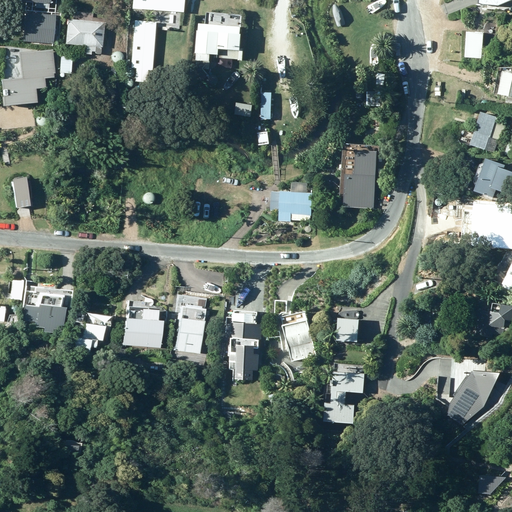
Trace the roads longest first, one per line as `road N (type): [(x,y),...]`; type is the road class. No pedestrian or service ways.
road 1 (residential): [(0,234),(213,256),(341,254),(373,241),(409,164)]
road 2 (residential): [(383,379),(418,237),(422,191),(409,164)]
road 3 (residential): [(409,164),(411,0)]
